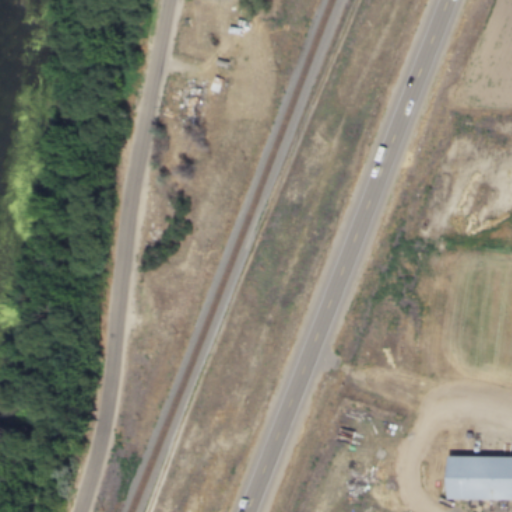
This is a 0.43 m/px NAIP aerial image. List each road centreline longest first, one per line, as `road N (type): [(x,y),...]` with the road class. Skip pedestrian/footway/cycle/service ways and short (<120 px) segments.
road 1 (trunk): [(243,511),(445,0)]
road 2 (residential): [(79,511),(171,0)]
